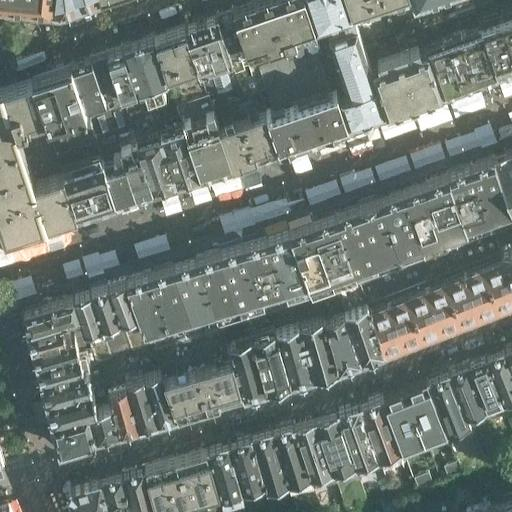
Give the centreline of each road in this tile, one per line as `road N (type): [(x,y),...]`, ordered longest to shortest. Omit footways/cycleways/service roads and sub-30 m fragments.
road 1 (residential): [(0,277),(511,106)]
road 2 (residential): [(511,324),(348,387),(0,483)]
road 3 (residential): [(0,56),(170,0)]
